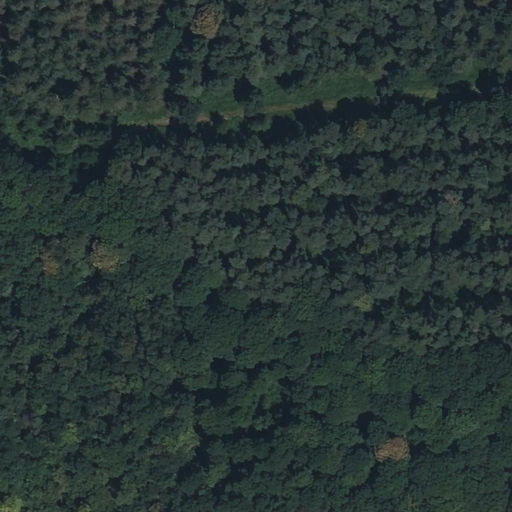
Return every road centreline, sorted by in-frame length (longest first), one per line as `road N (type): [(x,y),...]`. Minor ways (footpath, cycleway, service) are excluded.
road 1 (track): [(169,124),(511,93)]
road 2 (track): [(177,0),(169,124)]
